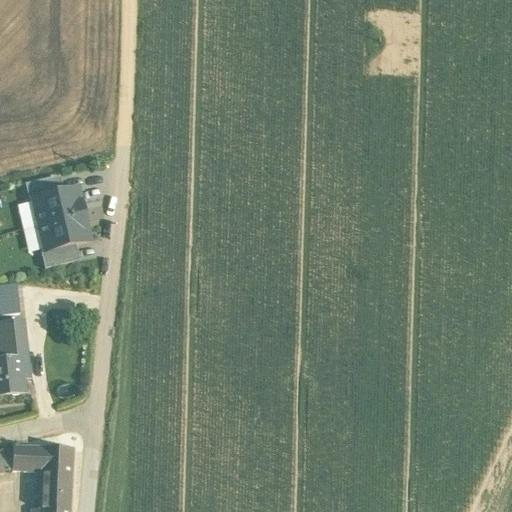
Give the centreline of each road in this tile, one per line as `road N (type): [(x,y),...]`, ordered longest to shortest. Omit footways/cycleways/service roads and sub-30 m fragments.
road 1 (track): [(119,255),(137,0)]
road 2 (residential): [(101,413),(119,255)]
